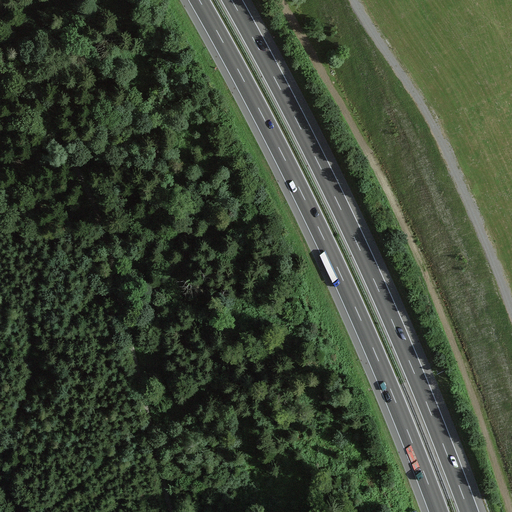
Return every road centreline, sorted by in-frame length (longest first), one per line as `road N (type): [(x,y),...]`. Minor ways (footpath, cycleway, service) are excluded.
road 1 (motorway): [(198,0),(333,261),(437,511)]
road 2 (motorway): [(469,511),(358,246),(232,0)]
road 3 (track): [(170,511),(101,226),(0,1)]
road 4 (track): [(355,0),(427,111),(511,309)]
